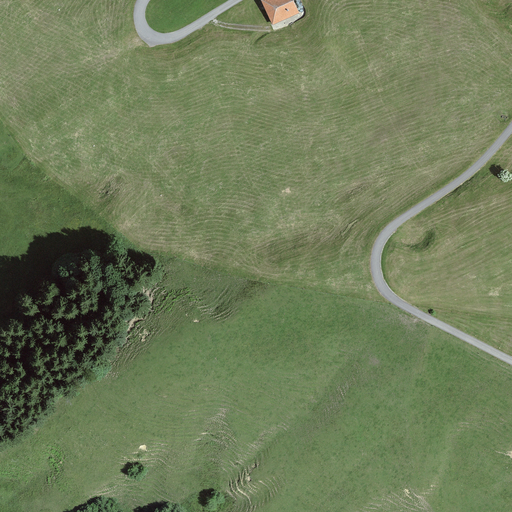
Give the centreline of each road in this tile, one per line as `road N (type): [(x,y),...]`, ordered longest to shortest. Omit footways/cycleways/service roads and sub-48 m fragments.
road 1 (unclassified): [(511,127),(462,178),(389,230),(374,260),(390,297),(511,361)]
road 2 (unclassified): [(144,0),(140,24),(155,37),(194,27),(237,0)]
